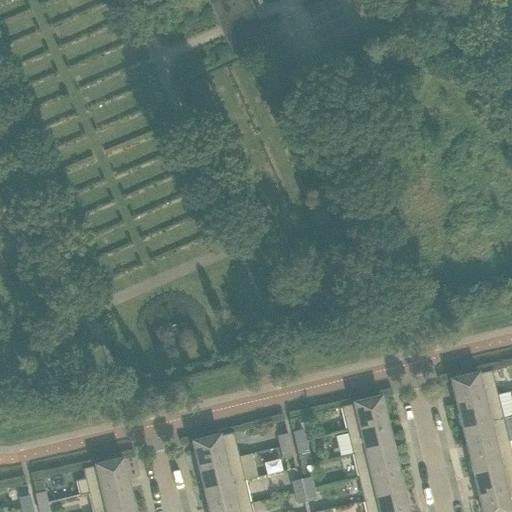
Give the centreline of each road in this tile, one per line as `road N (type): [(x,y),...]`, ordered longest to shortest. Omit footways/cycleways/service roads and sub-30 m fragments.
road 1 (residential): [(174,511),(152,426),(414,364)]
road 2 (residential): [(447,511),(414,364)]
